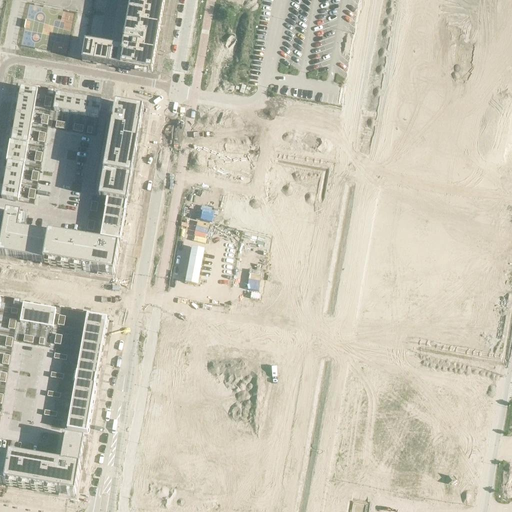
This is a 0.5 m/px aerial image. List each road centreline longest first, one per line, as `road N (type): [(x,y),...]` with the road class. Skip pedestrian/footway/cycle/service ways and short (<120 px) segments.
road 1 (unclassified): [(175,90),(108,470)]
road 2 (residential): [(175,90),(5,58),(0,87)]
road 3 (unclassified): [(511,340),(481,511)]
road 4 (unknown): [(437,0),(421,94),(449,99)]
